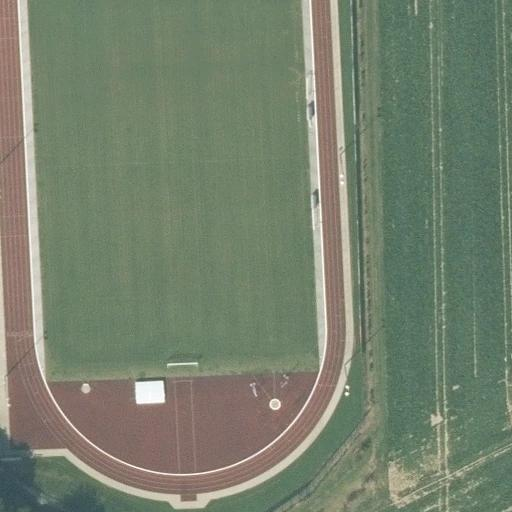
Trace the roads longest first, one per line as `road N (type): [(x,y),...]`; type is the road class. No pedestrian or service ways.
road 1 (track): [(376,511),(368,0)]
road 2 (track): [(511,444),(379,511)]
